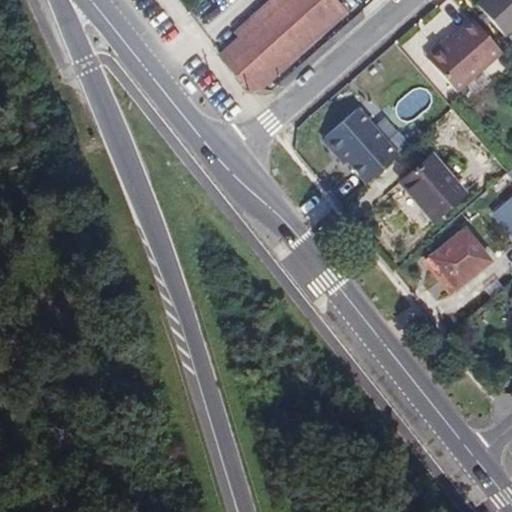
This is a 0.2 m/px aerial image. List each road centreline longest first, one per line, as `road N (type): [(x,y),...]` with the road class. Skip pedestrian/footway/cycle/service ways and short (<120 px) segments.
road 1 (secondary): [(62,0),(235,511)]
road 2 (secondary): [(391,361),(297,242),(222,164)]
road 3 (residential): [(409,0),(222,164)]
road 4 (secondary): [(222,164),(87,0)]
road 5 (secondary): [(391,361),(474,458)]
